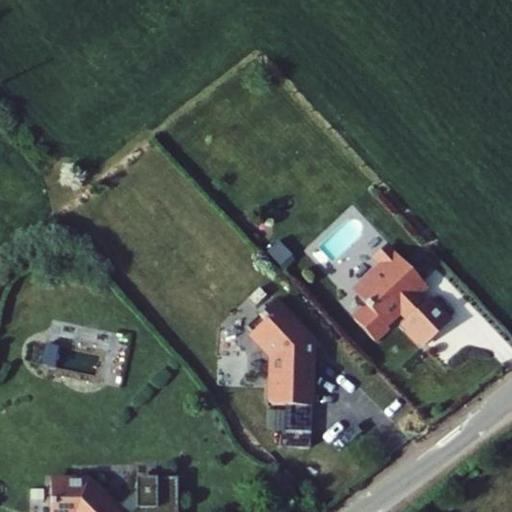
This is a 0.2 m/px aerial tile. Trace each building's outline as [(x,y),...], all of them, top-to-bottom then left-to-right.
[(436,258),(403,223),(390,235),(398,244),(369,271),(381,284),(368,295),(388,317),(402,304),(398,299),(415,284),(424,293),(419,298),(440,320),(462,300),(441,277),(435,282),(427,273),(434,266),(431,263),(436,258)] [(317,296),(299,276),(289,285),(284,279),(265,298),(291,326),(291,328),(288,328),(288,346),(290,346),(290,359),(286,359),(286,372),(290,376),(303,377),(326,378),(328,319),(325,319),(326,310),(315,298),(317,296)] [(326,378),(303,377),(302,382),(286,381),(285,402),(327,404),(328,378),(326,378)] [(186,500),(185,453),(143,454),(144,486),(138,492),(134,496),(139,500),(186,500)] [(96,458),(58,459),(59,499),(80,498),(88,507),(88,511),(126,511),(122,508),(134,496),(138,492),(105,460),(102,464),(96,458)]
